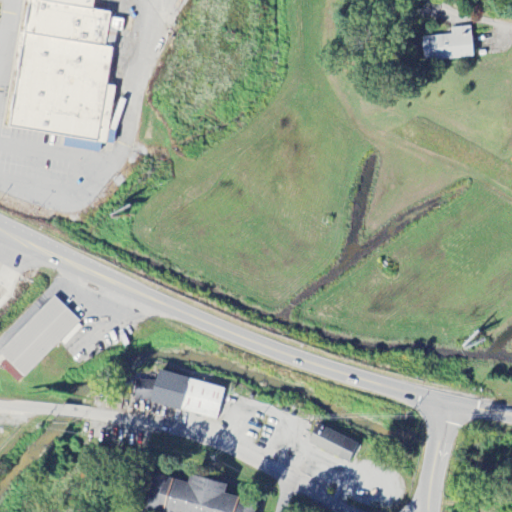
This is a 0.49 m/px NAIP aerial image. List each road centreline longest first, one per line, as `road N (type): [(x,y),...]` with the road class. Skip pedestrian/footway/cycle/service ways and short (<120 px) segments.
road 1 (residential): [(0,232),(266,352),(445,409),(511,417)]
road 2 (residential): [(351,511),(292,477),(181,437),(0,404)]
